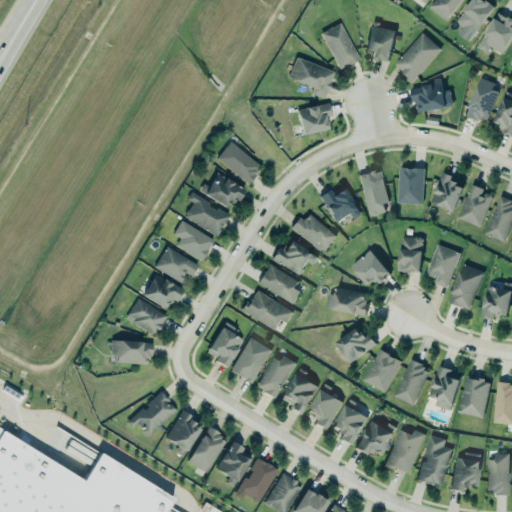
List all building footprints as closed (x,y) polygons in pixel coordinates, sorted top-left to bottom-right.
[(426,7),(431,0),(459,0),(443,20),(426,7)] [(468,0),(480,0),(482,1),(482,0),(484,0),(493,6),(472,35),(455,23),(455,21),(454,20),(468,0)] [(474,46),(484,52),(487,46),(500,54),(511,32),(511,27),(509,26),(511,20),(506,16),(505,18),(495,12),(474,46)] [(318,32),(337,22),(357,57),(337,68),(318,32)] [(395,30),(370,24),(365,50),(371,52),(370,58),(387,62),(395,30)] [(392,65),(410,82),(440,50),(421,33),(392,65)] [(293,56),(331,71),(327,79),(328,80),(323,92),(321,97),(308,92),(310,87),(293,80),(285,76),(293,56)] [(478,77),(492,83),(490,89),(492,90),(496,92),(484,120),(481,118),(479,117),(478,120),(475,119),(474,120),(473,120),(473,119),(469,118),(463,115),(466,108),(467,105),(478,77)] [(409,89),(411,101),(414,101),(417,113),(452,105),(449,89),(442,91),(440,78),(430,80),(431,84),(409,89)] [(511,102),(500,97),(490,121),(497,124),(496,127),(500,129),(499,132),(511,137),(511,134),(511,102)] [(297,109),(328,102),(331,115),(323,116),(325,129),(302,134),(297,109)] [(226,144),(255,169),(241,186),(211,161),(226,144)] [(350,176),(374,169),(389,212),(365,220),(350,176)] [(393,169),(418,169),(417,206),(392,205),(393,169)] [(437,174),(460,182),(448,214),(425,205),(437,174)] [(209,175),(243,195),(231,213),(198,193),(209,175)] [(312,196),(332,181),(354,213),(333,227),(312,196)] [(464,187),(487,196),(474,228),(451,219),(464,187)] [(186,192),(226,217),(213,239),(172,215),(186,192)] [(492,197),(511,205),(511,211),(498,246),(476,237),(492,197)] [(300,213),(330,237),(316,255),(286,230),(300,213)] [(173,222),(208,243),(197,261),(162,241),(173,222)] [(275,238),(309,257),(298,277),(264,259),(275,238)] [(395,240),(418,240),(418,277),(395,276),(395,240)] [(433,246),(453,253),(440,289),(420,281),(433,246)] [(159,248),(190,266),(179,286),(148,268),(159,248)] [(344,266),(363,251),(384,277),(366,292),(344,266)] [(262,266),(299,286),(289,305),(252,285),(262,266)] [(458,266),(479,276),(461,313),(440,303),(458,266)] [(147,276),(179,293),(167,315),(136,298),(147,276)] [(482,283),(506,285),(503,322),(479,320),(482,283)] [(323,289),(362,296),(358,316),(319,309),(323,289)] [(249,292),(288,314),(276,336),(237,315),(249,292)] [(129,299),(161,318),(150,338),(118,319),(129,299)] [(217,328),(238,340),(219,372),(198,360),(217,328)] [(357,329),(370,346),(346,363),(333,345),(357,329)] [(244,340),(266,353),(246,386),(224,373),(244,340)] [(105,342),(148,343),(147,364),(104,363),(105,342)] [(375,350),(397,363),(377,397),(355,384),(375,350)] [(271,354),(290,366),(269,400),(250,388),(271,354)] [(404,360),(424,370),(407,407),(387,397),(404,360)] [(434,367),(458,375),(446,410),(421,401),(434,367)] [(292,377),(312,388),(295,417),(275,406),(292,377)] [(460,377),(487,383),(478,422),(451,415),(460,377)] [(490,384),(511,386),(509,428),(488,426),(490,384)] [(153,392),(168,415),(130,441),(114,419),(153,392)] [(317,392),(335,401),(320,431),(302,422),(317,392)] [(342,407),(360,416),(345,444),(328,435),(342,407)] [(177,414),(199,427),(181,458),(159,445),(177,414)] [(368,422),(390,434),(372,464),(351,452),(368,422)] [(204,429),(221,440),(200,474),(183,463),(204,429)] [(395,429),(416,437),(402,476),(380,468),(395,429)] [(0,511),(0,434),(82,485),(100,457),(172,501),(165,511),(0,511)] [(424,436),(447,444),(433,489),(410,481),(424,436)] [(227,444),(249,457),(232,485),(210,471),(227,444)] [(449,455),(478,458),(473,496),(445,493),(449,455)] [(482,455),(502,455),(502,497),(482,497),(482,455)] [(251,462),(271,474),(251,508),(230,495),(251,462)] [(275,476),(296,488),(282,511),(271,511),(259,505),(275,476)] [(289,511),(302,491),(325,504),(320,511),(289,511)]
